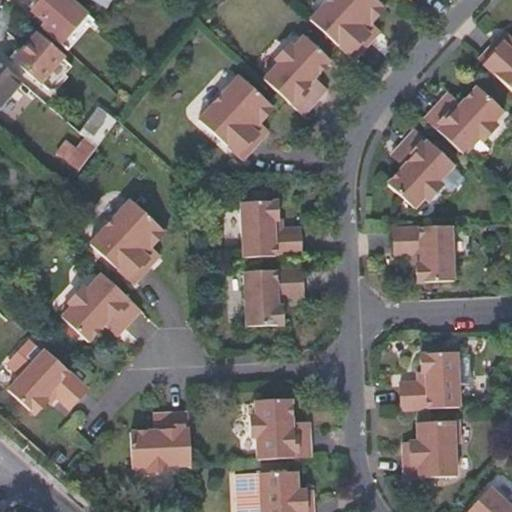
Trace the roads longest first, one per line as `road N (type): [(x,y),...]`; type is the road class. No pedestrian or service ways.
road 1 (residential): [(476,0),(354,139),(346,176),(351,318)]
road 2 (residential): [(167,368),(352,364)]
road 3 (residential): [(351,318),(511,310)]
road 4 (residential): [(352,364),(358,463),(381,511)]
